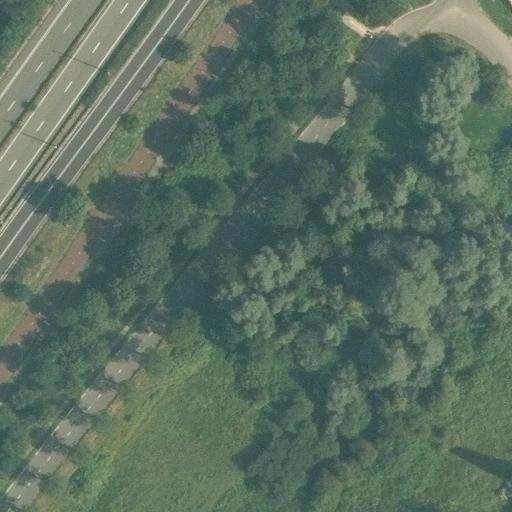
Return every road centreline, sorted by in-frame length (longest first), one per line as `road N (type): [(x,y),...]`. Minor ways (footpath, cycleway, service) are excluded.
road 1 (unclassified): [(450,7),(409,26),(387,48),(9,511)]
road 2 (primary): [(0,183),(129,0)]
road 3 (primary): [(85,0),(0,119)]
